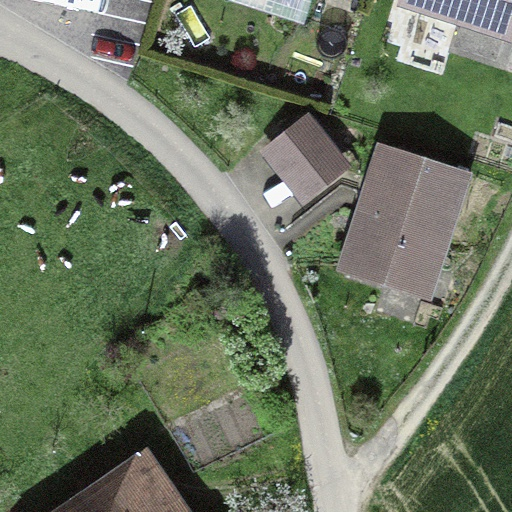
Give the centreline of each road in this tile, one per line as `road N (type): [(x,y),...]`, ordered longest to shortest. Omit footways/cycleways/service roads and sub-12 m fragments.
road 1 (residential): [(0,29),(64,64),(156,132),(259,255),(310,376),(336,511)]
road 2 (track): [(511,258),(433,382),(336,509)]
